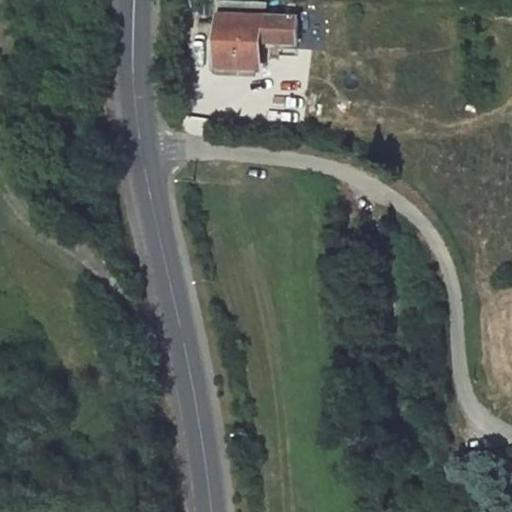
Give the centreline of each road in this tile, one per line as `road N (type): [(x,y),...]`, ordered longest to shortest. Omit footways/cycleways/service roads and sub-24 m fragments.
road 1 (unclassified): [(144,146),(332,166),(407,206),(451,280),(468,401),(489,427),(511,432)]
road 2 (primary): [(144,146),(209,511)]
road 3 (track): [(427,511),(401,438),(403,319),(385,244),(332,166)]
road 4 (primary): [(132,0),(144,146)]
